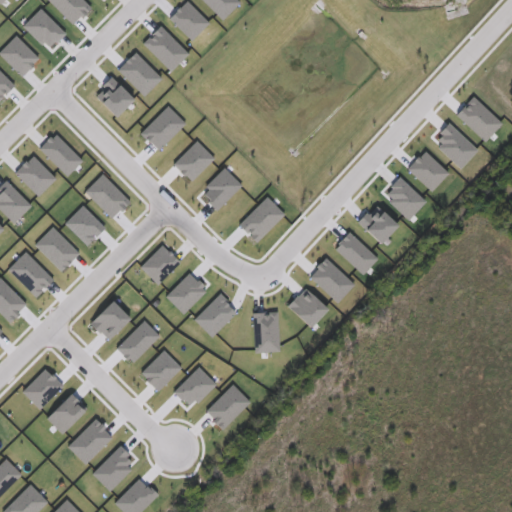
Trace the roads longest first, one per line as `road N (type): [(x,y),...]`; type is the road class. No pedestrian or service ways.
road 1 (residential): [(511,4),(262,278),(199,239),(53,89),(0,139)]
road 2 (residential): [(0,372),(167,206)]
road 3 (residential): [(48,324),(176,448)]
road 4 (residential): [(53,89),(137,0)]
